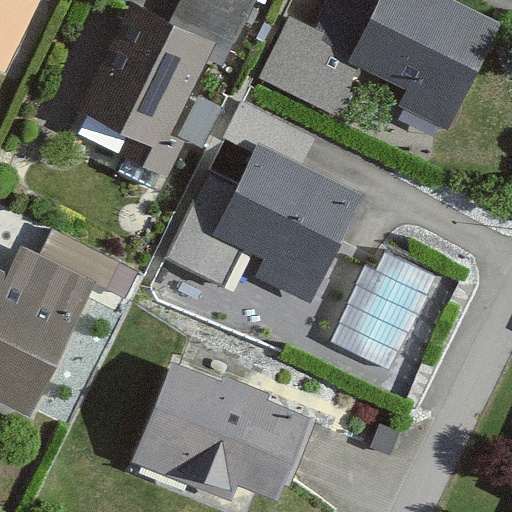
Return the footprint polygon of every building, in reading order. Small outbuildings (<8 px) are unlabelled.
[(0,0),(0,63),(31,0),(0,0)] [(172,0),(162,23),(123,4),(72,109),(152,148),(195,60),(213,69),(246,0),(172,0)] [(437,134),(489,23),(440,0),(322,0),(306,35),(344,53),(339,64),(399,92),(390,112),(437,134)] [(203,233),(240,251),(252,279),(301,303),(352,197),(295,169),(306,147),(243,117),(226,151),(240,158),(203,233)] [(127,275),(45,234),(31,261),(11,251),(0,272),(0,405),(18,414),(83,286),(114,301),(127,275)] [(305,418),(163,362),(121,467),(223,507),(230,489),(270,504),(305,418)]
